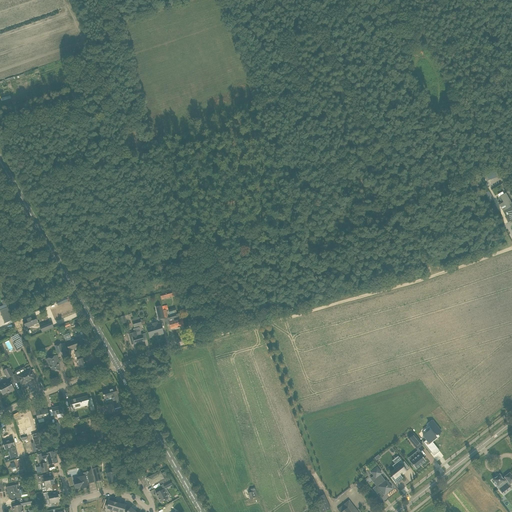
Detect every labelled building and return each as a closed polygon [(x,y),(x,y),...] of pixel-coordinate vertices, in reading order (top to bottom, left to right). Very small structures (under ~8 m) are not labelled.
[(494,171),(486,173),(488,181),(497,178),(494,171)] [(511,204),(511,205),(506,196),(505,194),(500,197),(502,201),(503,200),(506,206),(502,209),(509,222),(511,219),(511,204)] [(160,294),(162,300),(174,297),(172,291),(160,294)] [(156,307),(159,320),(164,319),(161,306),(156,307)] [(12,321),(7,308),(0,310),(0,311),(5,324),(12,321)] [(183,325),(185,324),(183,319),(182,319),(180,315),(168,319),(166,310),(168,310),(168,308),(162,309),(165,319),(166,325),(169,324),(171,329),(184,326),(183,325)] [(33,325),(37,323),(34,316),(23,321),(26,329),(31,327),(30,326),(32,325),(33,325)] [(132,320),(134,328),(142,326),(142,325),(141,320),(140,320),(139,318),(132,320)] [(56,320),(45,324),(47,330),(58,325),(56,320)] [(157,336),(163,334),(160,324),(157,325),(157,323),(152,324),(152,326),(147,328),(147,331),(148,332),(148,333),(149,333),(151,338),(154,337),(154,336),(157,335),(157,336)] [(132,334),(129,335),(131,345),(135,344),(144,342),(142,337),(142,335),(141,335),(139,327),(135,329),(136,332),(132,333),(132,334)] [(18,334),(11,338),(15,345),(16,346),(18,344),(20,348),(21,347),(24,346),(18,334)] [(66,344),(69,352),(79,348),(76,340),(66,344)] [(55,346),(58,356),(64,354),(61,344),(55,346)] [(74,353),(80,369),(86,366),(80,351),(74,353)] [(59,366),(60,365),(57,356),(46,359),(49,367),(50,366),(53,373),(61,371),(59,366)] [(14,375),(13,375),(17,382),(19,381),(20,382),(21,383),(21,384),(22,385),(23,385),(24,385),(26,384),(27,383),(29,382),(30,382),(35,379),(33,375),(29,367),(25,369),(24,368),(15,372),(16,374),(14,375)] [(3,371),(8,379),(13,375),(9,368),(3,371)] [(9,380),(0,385),(0,390),(3,395),(9,392),(10,393),(14,390),(9,380)] [(113,402),(115,408),(121,407),(119,401),(117,395),(115,388),(102,392),(104,399),(112,397),(113,402)] [(70,401),(72,409),(89,404),(87,397),(70,401)] [(57,415),(64,413),(63,411),(63,408),(62,406),(55,407),(56,409),(52,409),(54,418),(57,417),(57,415)] [(43,411),(36,412),(38,420),(44,419),(44,420),(49,419),(47,409),(43,410),(43,411)] [(67,417),(69,424),(80,421),(78,414),(67,417)] [(28,417),(18,420),(19,425),(18,425),(19,430),(20,435),(24,434),(22,430),(31,427),(28,417)] [(432,429),(423,436),(426,441),(423,443),(430,451),(435,447),(431,442),(438,436),(437,435),(441,432),(433,421),(428,425),(432,429)] [(53,424),(56,435),(62,434),(59,423),(53,424)] [(74,429),(77,440),(90,436),(86,426),(74,429)] [(452,441),(461,436),(456,428),(447,433),(452,441)] [(37,433),(31,435),(37,452),(42,450),(37,433)] [(422,445),(413,434),(408,438),(417,449),(422,445)] [(11,459),(18,457),(13,439),(12,439),(3,442),(2,442),(3,445),(3,447),(4,446),(5,450),(10,448),(12,454),(9,455),(10,455),(10,456),(11,459)] [(74,444),(76,450),(84,447),(82,442),(74,444)] [(21,444),(16,446),(20,458),(25,456),(21,444)] [(58,462),(56,455),(59,455),(58,451),(55,451),(49,453),(48,452),(41,454),(43,459),(46,458),(48,465),(53,463),(54,464),(56,463),(57,462),(58,462)] [(426,461),(423,458),(424,457),(420,451),(417,453),(416,452),(412,456),(414,458),(410,462),(413,466),(412,466),(415,469),(416,469),(426,461)] [(403,462),(402,461),(400,459),(399,460),(399,461),(395,464),(392,466),(395,469),(394,469),(390,473),(393,476),(391,478),(394,482),(396,484),(402,479),(403,478),(400,475),(402,473),(403,474),(404,473),(405,473),(406,471),(403,467),(405,465),(403,462)] [(107,468),(104,469),(105,473),(106,472),(107,474),(106,474),(108,482),(116,480),(114,474),(116,474),(114,468),(109,470),(108,470),(107,468)] [(377,468),(371,472),(374,476),(377,480),(373,482),(376,486),(373,488),(377,494),(378,493),(380,491),(381,490),(384,494),(392,488),(391,488),(386,481),(380,474),(381,474),(377,468)] [(88,487),(86,481),(90,480),(89,479),(93,478),(90,469),(84,471),(85,476),(78,478),(78,480),(73,481),(75,489),(80,488),(81,489),(88,487)] [(160,471),(147,478),(151,486),(158,482),(158,483),(160,483),(163,482),(162,481),(165,479),(164,479),(160,471)] [(504,477),(503,479),(499,475),(493,480),(496,484),(495,485),(498,489),(508,482),(510,485),(511,483),(511,476),(509,473),(504,477)] [(42,476),(38,476),(39,482),(43,482),(44,483),(45,487),(42,487),(43,492),(46,491),(48,491),(52,490),(52,485),(54,485),(54,481),(54,478),(53,478),(53,477),(47,478),(47,475),(42,476)] [(313,479),(309,481),(315,495),(320,492),(313,479)] [(164,484),(163,485),(165,489),(172,485),(170,481),(164,484)] [(6,487),(7,495),(8,495),(9,499),(12,501),(15,500),(28,497),(27,492),(23,492),(22,489),(19,489),(18,485),(6,487)] [(156,494),(160,502),(165,500),(165,501),(166,501),(167,500),(168,499),(167,499),(168,498),(163,490),(156,494)] [(256,490),(247,492),(249,499),(257,497),(256,490)] [(43,494),(44,500),(48,499),(50,500),(50,504),(59,502),(59,499),(60,499),(59,495),(58,495),(58,494),(52,495),(51,492),(43,494)] [(321,496),(315,499),(320,511),(324,511),(330,510),(323,495),(321,496)] [(357,511),(348,500),(337,509),(339,511),(357,511)]
